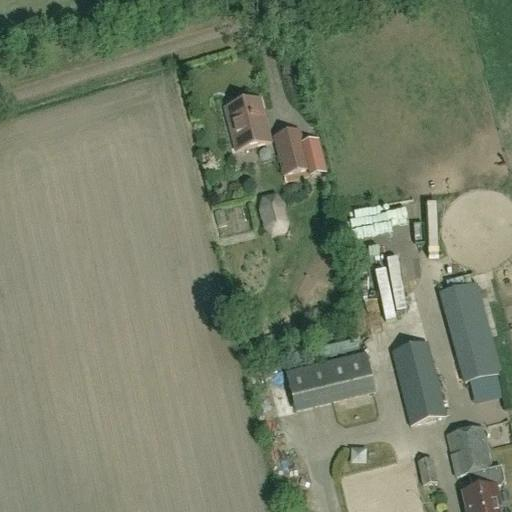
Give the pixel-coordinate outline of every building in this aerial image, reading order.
[(236,154),(271,145),(260,101),(225,110),(236,154)] [(284,179),(309,172),(299,133),(274,140),(284,179)] [(284,210),(283,207),(260,213),(263,222),(265,227),(264,227),(265,230),(272,239),(286,235),(288,224),(287,221),(286,221),(283,211),(284,210)] [(474,289),(468,291),(442,297),(447,314),(445,315),(464,383),(498,375),(474,289)] [(391,355),(395,373),(410,429),(447,419),(429,345),(391,355)] [(375,397),(365,356),(286,375),(296,416),(375,397)] [(478,405),(504,402),(502,378),(475,381),(478,405)] [(484,429),(510,426),(507,403),(481,406),(484,429)] [(497,511),(497,509),(500,509),(495,490),(501,489),(504,483),(501,470),(492,473),(487,451),(482,429),(446,438),(456,481),(469,478),(470,483),(472,494),(464,496),(467,511),(497,511)] [(423,488),(437,485),(431,461),(417,464),(423,488)]
